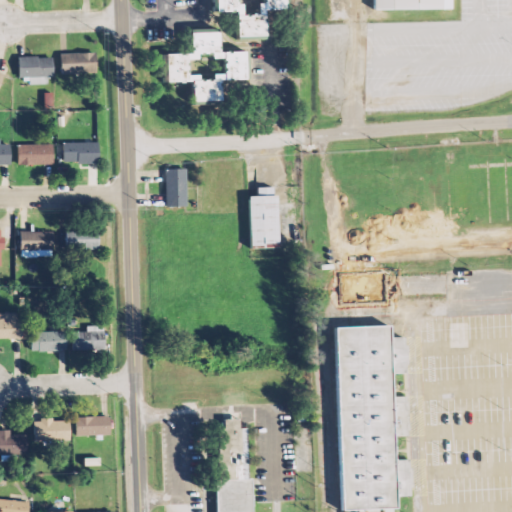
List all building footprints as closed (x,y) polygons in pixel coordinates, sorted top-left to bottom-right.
[(239,0),(218,0),(219,11),(240,11),(239,0)] [(290,0),(268,0),(269,9),(290,8),(290,0)] [(372,0),(449,0),(450,7),(373,8),(372,0)] [(240,14),(242,35),(271,34),(270,13),(240,14)] [(193,28),(194,49),(224,47),(223,26),(193,28)] [(249,49),(228,49),(229,79),(250,78),(249,49)] [(94,50),(60,52),(61,71),(96,68),(94,50)] [(190,51),(169,51),(169,81),(190,81),(190,51)] [(51,55),(17,56),(18,74),(52,73),(51,55)] [(196,79),(197,100),(227,99),(226,78),(196,79)] [(44,109),(57,109),(57,93),(43,93),(44,109)] [(64,142),(95,141),(96,160),(64,161),(64,142)] [(0,143),(0,161),(8,161),(8,143),(0,143)] [(18,143),(18,162),(53,162),(53,143),(18,143)] [(165,169),(187,168),(187,185),(166,186),(165,169)] [(166,186),(187,185),(188,203),(166,204),(166,186)] [(261,185),(261,195),(250,196),(252,248),(281,247),(280,192),(274,193),(273,185),(261,185)] [(65,226),(98,226),(99,248),(66,248),(65,226)] [(21,230),(52,230),(52,249),(21,249),(21,230)] [(376,272),(445,270),(446,294),(377,297),(376,272)] [(20,318),(0,318),(0,336),(20,336),(20,318)] [(332,325),(387,323),(388,337),(404,336),(406,371),(391,372),(392,395),(407,394),(409,435),(394,436),(395,459),(409,459),(410,494),(396,495),(396,506),(377,507),(377,511),(358,511),(358,507),(341,508),(332,325)] [(65,330),(31,329),(31,348),(65,348),(65,330)] [(105,330),(71,330),(71,349),(105,348),(105,330)] [(33,419),(33,439),(69,439),(69,419),(51,419),(51,413),(40,413),(40,419),(33,419)] [(111,414),(76,415),(77,434),(112,433),(111,414)] [(217,427),(218,453),(215,453),(216,479),(214,479),(215,511),(251,511),(250,477),(247,477),(245,426),(239,427),(239,417),(222,418),(222,427),(217,427)] [(0,451),(26,451),(26,433),(8,434),(8,427),(0,427),(0,451)] [(99,458),(83,458),(83,467),(99,466),(99,458)] [(0,496),(0,511),(24,511),(26,500),(0,496)]
